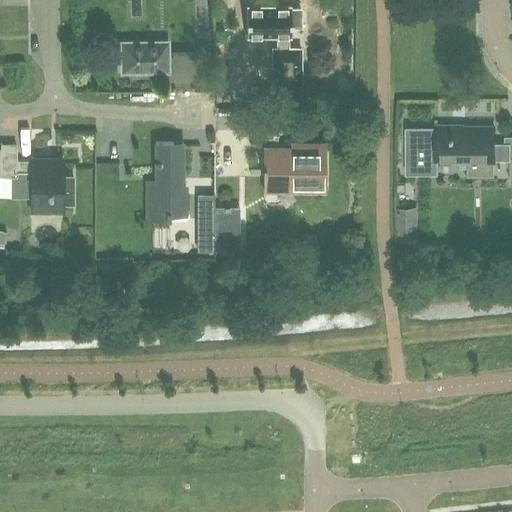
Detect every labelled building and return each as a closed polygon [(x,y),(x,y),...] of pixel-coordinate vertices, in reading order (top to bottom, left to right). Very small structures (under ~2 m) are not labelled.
[(246,6),(246,37),(276,37),(276,47),(271,47),(271,90),(302,90),(302,47),(289,47),(289,37),(292,37),(292,29),(302,29),(302,8),(291,8),(291,6),(246,6)] [(168,70),(167,50),(151,50),(151,42),(122,42),(122,71),(168,70)] [(510,157),(510,143),(494,143),(494,127),(453,126),(436,125),(436,127),(407,127),(407,172),(437,173),(437,161),(453,161),(494,161),(494,160),(510,160),(510,157)] [(184,193),(183,141),(155,142),(155,181),(147,181),(147,217),(167,217),(167,220),(171,220),(171,219),(187,218),(190,216),(190,212),(187,212),(187,193),(184,193)] [(265,191),(326,190),(325,141),(291,141),(291,146),(264,146),(265,191)] [(32,159),(18,159),(18,146),(2,146),(1,175),(18,175),(18,171),(32,171),(31,211),(64,210),(63,205),(75,205),(74,175),(63,175),(64,155),(32,155),(32,159)] [(397,224),(397,240),(418,240),(418,223),(397,224)]
